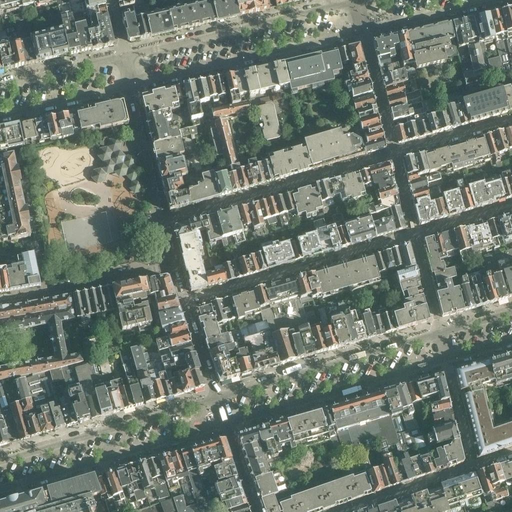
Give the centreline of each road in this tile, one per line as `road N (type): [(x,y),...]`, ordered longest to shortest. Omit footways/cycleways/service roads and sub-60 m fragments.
road 1 (residential): [(396,157),(160,219)]
road 2 (residential): [(127,86),(363,30)]
road 3 (residential): [(415,235),(184,300)]
road 4 (residential): [(356,1),(126,55)]
road 5 (residential): [(0,489),(225,423)]
road 6 (residential): [(440,333),(217,398)]
road 7 (residential): [(225,423),(447,359)]
road 8 (residential): [(217,398),(0,461)]
road 9 (residential): [(339,511),(511,454)]
road 10 (residential): [(0,300),(172,265)]
road 11 (residential): [(127,86),(160,219)]
road 12 (residential): [(363,30),(495,0)]
road 13 (residential): [(396,157),(363,30)]
road 14 (residential): [(0,116),(127,86)]
road 15 (residential): [(126,55),(0,85)]
road 16 (residential): [(511,123),(396,157)]
